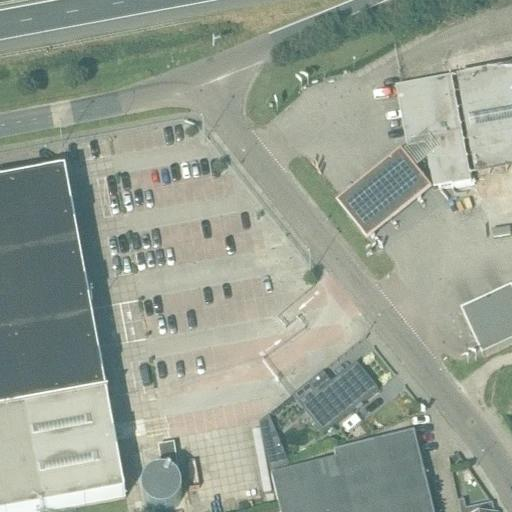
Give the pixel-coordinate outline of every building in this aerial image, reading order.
[(450,80),(402,89),(412,143),(430,140),(433,157),(439,189),(451,187),(452,189),(471,185),(470,178),(451,79),(450,79),(450,80)] [(430,189),(414,170),(437,151),(422,133),(399,151),(335,204),(366,241),(430,189)] [(0,511),(53,511),(125,499),(107,400),(70,195),(66,176),(0,187),(0,511)] [(476,343),(482,356),(511,342),(511,291),(511,289),(462,312),(476,343)] [(293,397),(302,409),(310,403),(310,402),(311,403),(331,428),(378,391),(356,364),(332,384),(331,384),(322,374),(293,397)] [(268,416),(259,424),(261,435),(274,429),(273,428),(268,416)] [(433,511),(414,434),(335,454),(337,461),(271,477),(280,511),(433,511)] [(174,444),(158,446),(162,470),(177,468),(174,444)] [(179,486),(176,480),(171,476),(165,473),(159,473),(152,474),(147,478),(143,483),(141,489),(141,496),(143,502),(147,507),(152,511),(156,511),(165,511),(171,509),(176,505),(179,499),(180,493),(179,486)]
